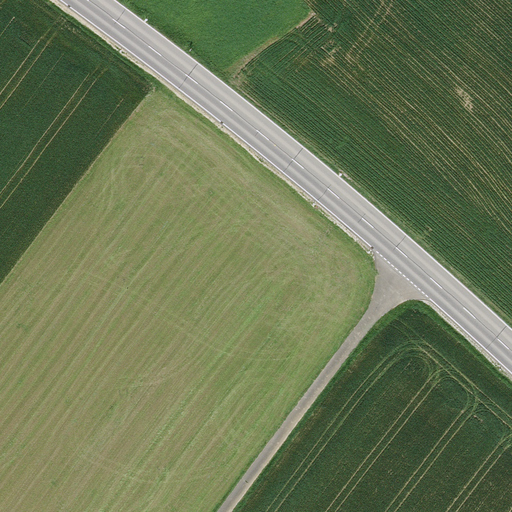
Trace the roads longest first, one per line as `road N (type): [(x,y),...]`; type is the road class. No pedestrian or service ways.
road 1 (tertiary): [(511,350),(89,0)]
road 2 (track): [(414,263),(226,511)]
